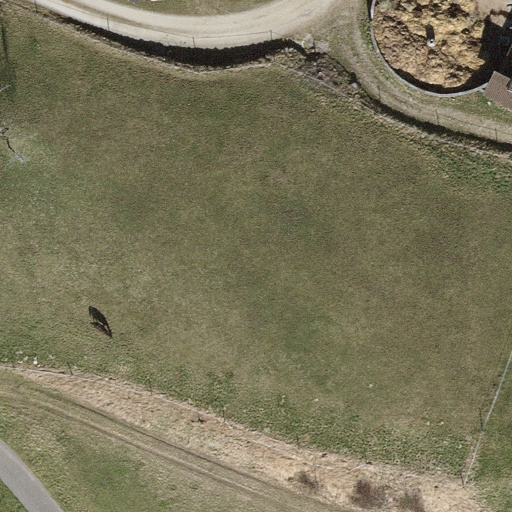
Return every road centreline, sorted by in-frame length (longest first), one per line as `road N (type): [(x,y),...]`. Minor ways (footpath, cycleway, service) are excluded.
road 1 (track): [(314,511),(26,391),(0,391)]
road 2 (track): [(90,0),(153,27),(282,17),(325,0)]
road 3 (track): [(329,0),(370,76),(434,116),(511,134)]
